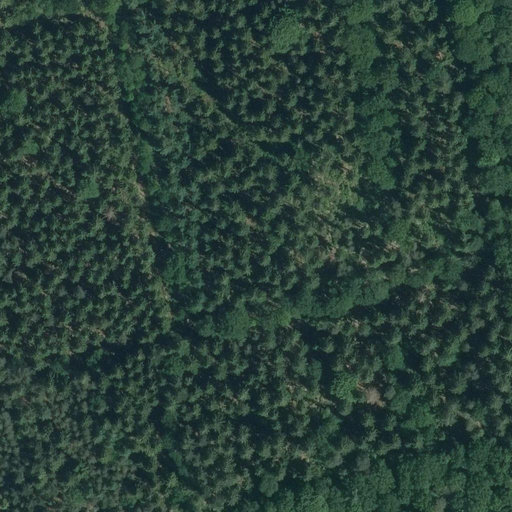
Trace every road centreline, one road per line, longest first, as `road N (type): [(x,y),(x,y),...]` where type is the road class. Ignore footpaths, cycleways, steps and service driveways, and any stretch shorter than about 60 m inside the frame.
road 1 (track): [(511,245),(190,327),(229,506),(210,511)]
road 2 (track): [(190,327),(117,0)]
